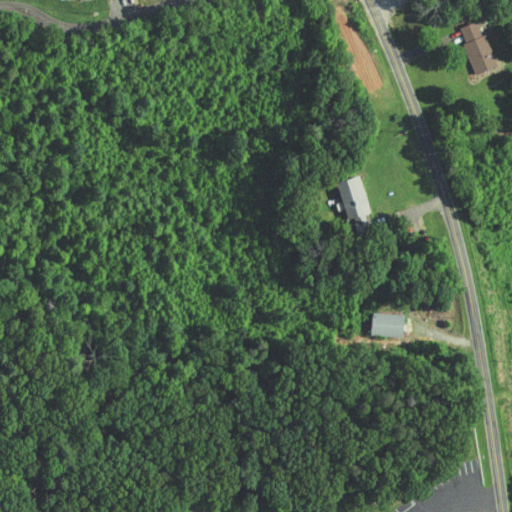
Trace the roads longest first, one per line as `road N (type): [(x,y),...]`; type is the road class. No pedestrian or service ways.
road 1 (residential): [(373,0),(462,256),(502,511)]
road 2 (residential): [(174,0),(79,23),(0,2)]
